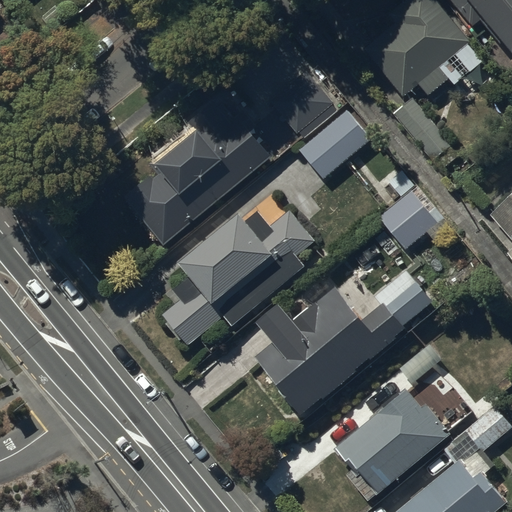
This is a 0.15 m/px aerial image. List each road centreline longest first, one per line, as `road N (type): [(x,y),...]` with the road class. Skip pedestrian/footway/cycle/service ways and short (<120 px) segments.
road 1 (secondary): [(200,511),(0,273)]
road 2 (residential): [(0,154),(187,0)]
